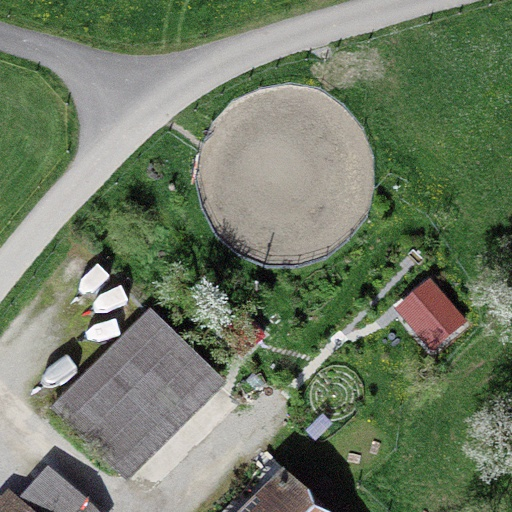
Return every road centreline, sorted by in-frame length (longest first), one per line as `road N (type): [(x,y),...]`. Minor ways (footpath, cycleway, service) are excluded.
road 1 (residential): [(429,0),(143,88),(0,272)]
road 2 (track): [(143,88),(0,42)]
